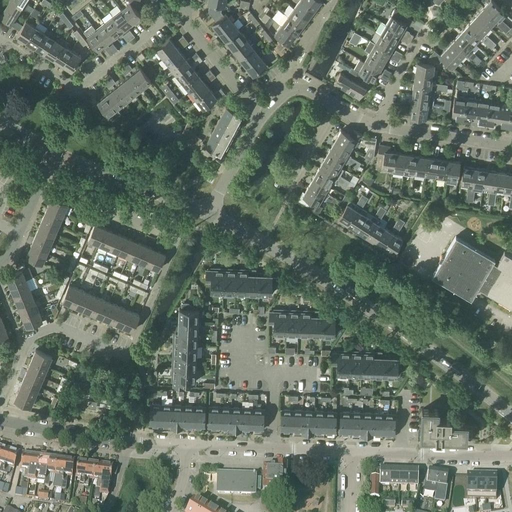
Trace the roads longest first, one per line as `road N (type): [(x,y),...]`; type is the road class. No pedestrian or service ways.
road 1 (residential): [(511,416),(347,294),(208,213)]
road 2 (residential): [(0,42),(78,90),(184,14)]
road 3 (residential): [(185,445),(0,421)]
road 4 (residential): [(0,402),(23,344),(59,329),(128,357)]
road 5 (residential): [(208,213),(53,153)]
road 6 (residential): [(172,235),(40,184)]
road 7 (residential): [(381,127),(511,147)]
road 8 (residential): [(261,120),(184,14)]
